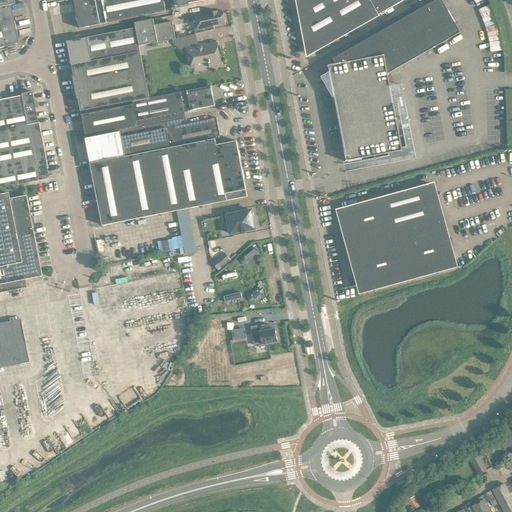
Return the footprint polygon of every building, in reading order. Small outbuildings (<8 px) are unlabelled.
[(73,0),(79,28),(165,11),(163,0),(73,0)] [(295,0),(306,18),(300,21),(301,27),(302,26),(308,54),(378,14),(403,0),(295,0)] [(387,73),(405,63),(460,32),(441,0),(435,0),(391,25),(333,58),(336,64),(327,65),(328,67),(329,71),(334,97),(346,160),(345,160),(346,161),(402,150),(393,104),(390,86),(387,73)] [(10,4),(0,6),(0,47),(7,46),(7,45),(17,43),(17,41),(13,21),(15,21),(14,21),(13,21),(10,5),(10,4)] [(490,8),(485,10),(484,7),(480,8),(486,25),(495,22),(490,8)] [(222,12),(222,11),(216,12),(216,11),(206,13),(206,14),(193,17),(196,29),(194,29),(195,34),(214,29),(213,25),(224,23),(224,22),(225,21),(225,17),(223,16),(223,15),(222,16),(221,13),(222,12)] [(67,41),(71,64),(140,51),(139,45),(175,38),(172,21),(154,25),(153,19),(134,22),(135,28),(67,41)] [(209,67),(221,65),(216,42),(205,44),(205,43),(184,47),(187,66),(208,61),(209,67)] [(140,51),(71,64),(74,77),(73,77),(77,98),(78,98),(80,111),(149,97),(140,51)] [(133,104),(81,114),(85,137),(120,130),(185,117),(184,112),(186,111),(190,110),(198,109),(215,106),(211,87),(211,86),(132,101),(133,104)] [(0,151),(41,144),(34,108),(37,107),(35,100),(32,100),(31,91),(19,93),(20,96),(0,100),(0,151)] [(137,127),(120,130),(121,136),(121,137),(122,137),(124,148),(119,148),(118,152),(119,156),(119,157),(125,156),(218,138),(218,136),(220,135),(216,117),(186,123),(185,117),(137,127)] [(102,225),(226,200),(247,196),(236,141),(236,140),(220,144),(218,138),(125,156),(119,157),(90,163),(100,214),(96,215),(97,219),(101,219),(102,225)] [(41,145),(41,144),(0,151),(0,187),(22,183),(41,179),(48,178),(42,148),(44,148),(43,144),(41,145)] [(361,286),(451,261),(430,183),(340,208),(361,286)] [(41,276),(41,275),(31,225),(29,218),(25,195),(24,195),(8,198),(7,193),(0,193),(0,292),(25,287),(24,279),(41,276)] [(230,233),(254,229),(252,217),(253,215),(253,213),(251,212),(251,210),(221,215),(223,222),(226,222),(226,224),(228,224),(230,233)] [(239,260),(243,265),(258,252),(254,247),(239,260)] [(218,268),(231,261),(226,252),(213,260),(218,268)] [(236,272),(222,275),(223,280),(237,277),(236,272)] [(259,287),(248,297),(252,301),(263,292),(259,287)] [(223,296),(225,302),(242,298),(240,292),(223,296)] [(251,327),(255,345),(277,341),(275,329),(269,330),(268,324),(251,327)] [(232,329),(233,339),(246,338),(245,327),(232,329)] [(0,363),(16,360),(14,348),(0,350),(0,363)] [(477,453),(468,458),(477,474),(486,469),(477,453)] [(494,464),(495,465),(497,469),(501,476),(510,471),(508,468),(511,466),(511,462),(510,459),(505,462),(504,460),(503,459),(494,464)] [(440,474),(446,483),(454,479),(449,469),(440,474)] [(511,511),(511,495),(506,484),(492,491),(503,511),(511,511)] [(413,494),(405,499),(404,507),(407,511),(419,505),(413,494)] [(493,506),(497,504),(492,494),(487,497),(493,506)] [(494,511),(487,498),(471,507),(473,511),(494,511)]
